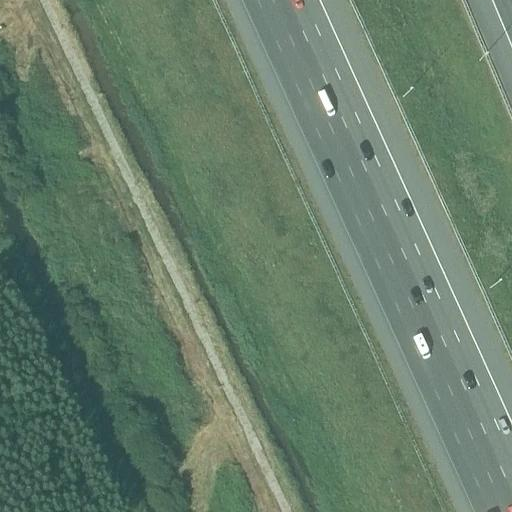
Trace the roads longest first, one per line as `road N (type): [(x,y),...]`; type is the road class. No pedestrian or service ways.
road 1 (track): [(42,0),(287,511)]
road 2 (motorway): [(280,0),(511,509)]
